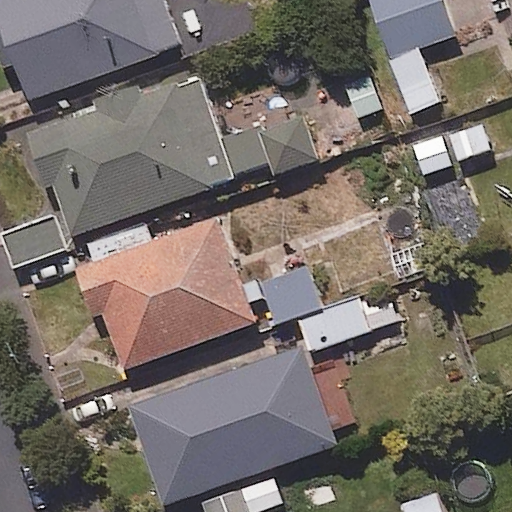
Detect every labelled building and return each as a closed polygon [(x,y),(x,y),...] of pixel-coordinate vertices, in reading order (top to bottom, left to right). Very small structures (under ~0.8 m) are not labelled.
[(187,51),(168,0),(0,0),(0,44),(9,69),(20,64),(36,107),(187,51)] [(460,41),(445,0),(373,0),(395,63),(460,41)] [(424,54),(395,66),(416,118),(444,107),(424,54)] [(33,140),(59,211),(2,232),(19,281),(82,258),(76,242),(321,155),(310,124),(230,152),(204,79),(33,140)] [(262,328),(223,224),(85,275),(101,318),(108,315),(131,376),(262,328)] [(302,323),(327,314),(312,271),(265,288),(281,331),(302,323)] [(327,314),(302,323),(306,335),(314,356),(402,325),(390,291),(327,314)] [(254,511),(268,511),(290,505),(292,511),(332,511),(361,502),(344,452),(309,354),(138,413),(173,511),(245,486),(254,511)] [(448,511),(445,500),(410,509),(411,511),(448,511)]
